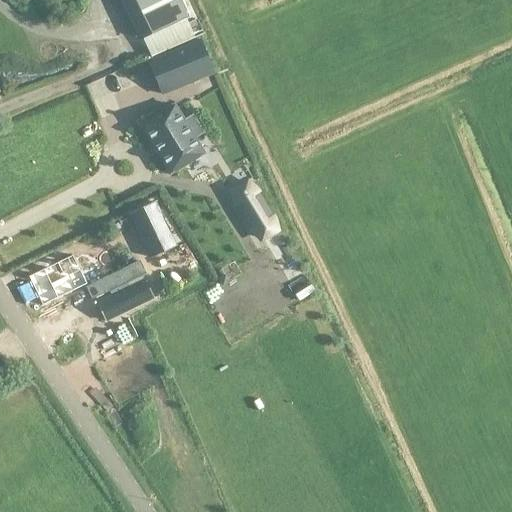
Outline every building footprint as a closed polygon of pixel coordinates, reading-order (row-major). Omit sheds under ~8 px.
[(182,18),(173,0),(118,0),(137,40),(182,18)] [(214,73),(200,40),(149,61),(162,94),(214,73)] [(142,125),(171,174),(204,154),(194,138),(202,132),(192,116),(184,122),(174,106),(142,125)] [(243,154),(207,168),(212,180),(248,166),(243,154)] [(258,193),(247,184),(234,192),(237,205),(252,230),(263,239),(276,232),(273,218),(258,193)] [(155,203),(130,215),(151,258),(176,246),(155,203)] [(120,266),(111,247),(102,251),(100,245),(78,255),(88,280),(120,266)] [(73,255),(28,277),(42,307),(88,285),(73,255)] [(139,261),(86,287),(92,300),(146,274),(139,261)] [(153,299),(144,280),(97,303),(106,322),(153,299)]
